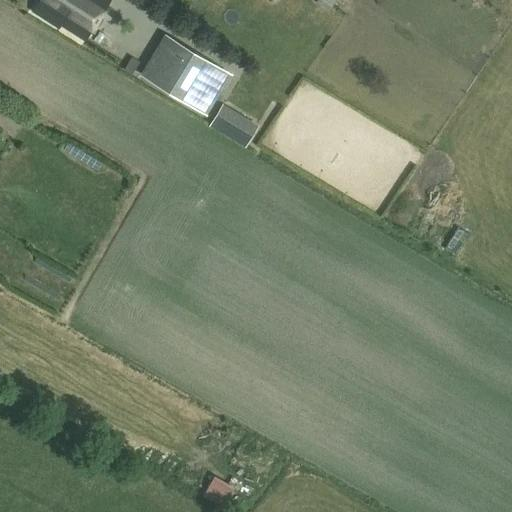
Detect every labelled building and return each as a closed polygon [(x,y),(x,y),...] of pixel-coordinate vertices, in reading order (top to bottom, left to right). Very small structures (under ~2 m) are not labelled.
[(100,0),(40,0),(35,9),(77,36),(100,0)] [(322,0),(339,11),(346,0),(322,0)] [(227,77),(167,40),(144,77),(205,114),(227,77)] [(264,92),(256,111),(269,117),(277,98),(264,92)] [(223,104),(209,126),(245,148),(259,126),(223,104)]
